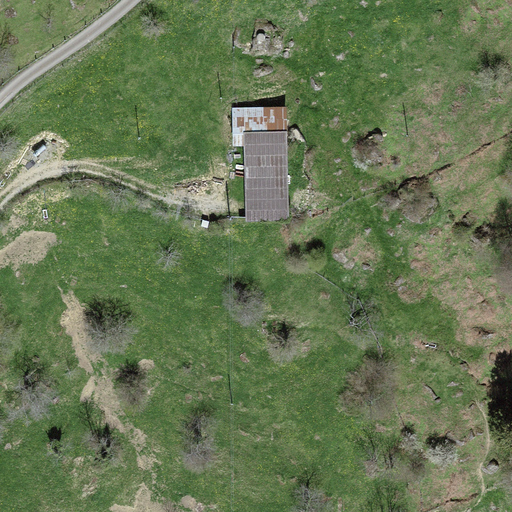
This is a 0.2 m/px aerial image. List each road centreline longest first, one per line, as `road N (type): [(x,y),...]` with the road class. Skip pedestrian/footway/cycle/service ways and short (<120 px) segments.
road 1 (track): [(0,205),(40,180),(66,175),(190,221),(228,222)]
road 2 (track): [(0,98),(121,0)]
